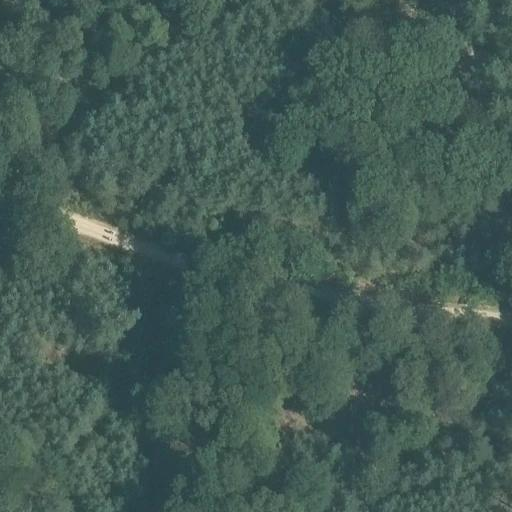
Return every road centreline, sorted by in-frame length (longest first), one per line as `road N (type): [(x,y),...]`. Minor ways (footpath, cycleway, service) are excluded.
road 1 (track): [(511,325),(210,272),(0,199)]
road 2 (track): [(511,256),(445,0)]
